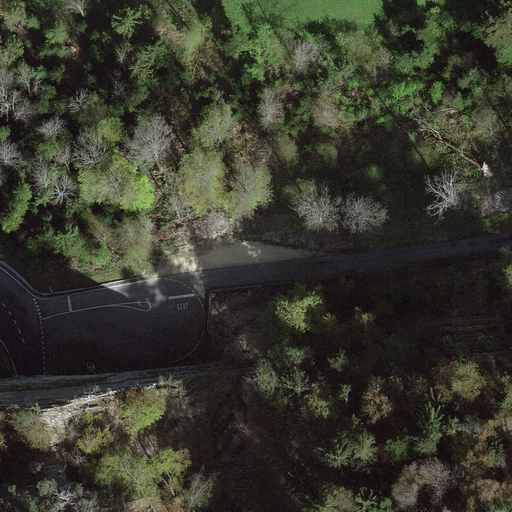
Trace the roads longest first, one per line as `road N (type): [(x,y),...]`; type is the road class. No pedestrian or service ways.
road 1 (unclassified): [(172,299),(192,282),(511,240)]
road 2 (unclassified): [(16,328),(117,326),(156,345),(179,324),(172,299)]
road 3 (secondary): [(44,511),(31,374),(16,328)]
road 4 (unclassified): [(172,299),(147,290),(65,304),(40,309),(16,328)]
